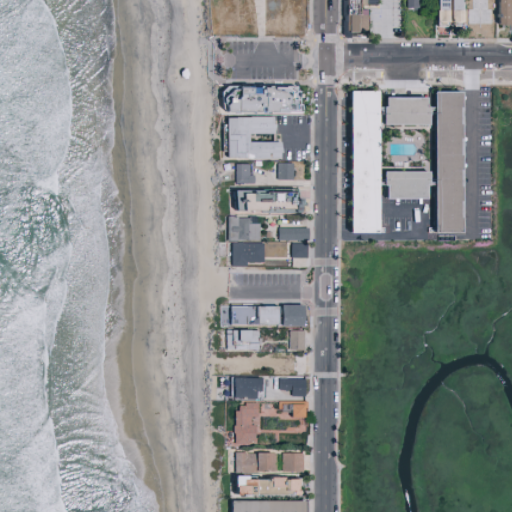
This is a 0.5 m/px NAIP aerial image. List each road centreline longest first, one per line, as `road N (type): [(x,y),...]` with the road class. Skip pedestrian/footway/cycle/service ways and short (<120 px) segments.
road 1 (residential): [(325,63),(322,511)]
road 2 (secondary): [(325,63),(511,62)]
